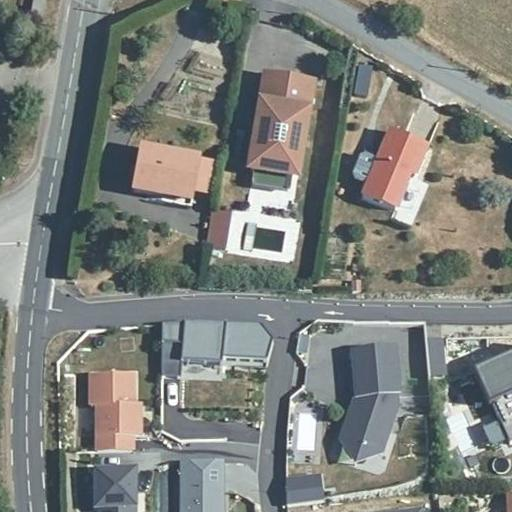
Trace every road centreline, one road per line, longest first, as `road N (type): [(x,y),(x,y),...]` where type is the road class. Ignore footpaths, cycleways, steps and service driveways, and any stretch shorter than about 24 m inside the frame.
road 1 (unclassified): [(33,310),(281,311)]
road 2 (unclassified): [(44,242),(81,0)]
road 3 (unclassified): [(511,312),(281,311)]
road 4 (residential): [(318,0),(511,112)]
road 5 (unclassified): [(30,511),(23,479),(33,310)]
road 6 (residential): [(281,311),(268,511)]
